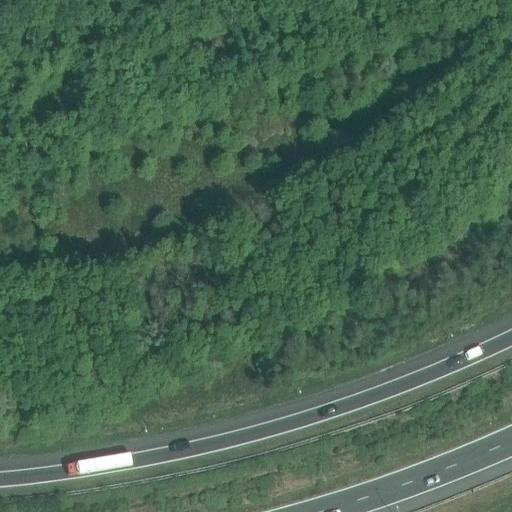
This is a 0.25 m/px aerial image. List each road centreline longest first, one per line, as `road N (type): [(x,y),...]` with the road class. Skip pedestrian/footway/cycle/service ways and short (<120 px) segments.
road 1 (motorway): [(511,337),(298,422),(157,458),(0,482)]
road 2 (motorway): [(317,511),(511,439)]
